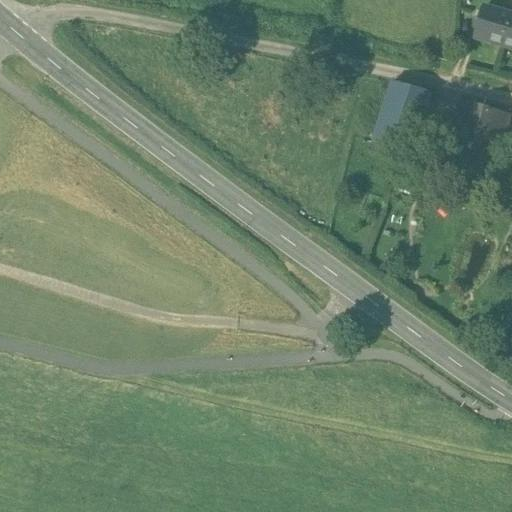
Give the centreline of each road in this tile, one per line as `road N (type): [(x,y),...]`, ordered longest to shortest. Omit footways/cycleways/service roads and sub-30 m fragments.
road 1 (tertiary): [(511,400),(130,120),(0,13)]
road 2 (track): [(0,270),(140,314),(289,327),(361,352)]
